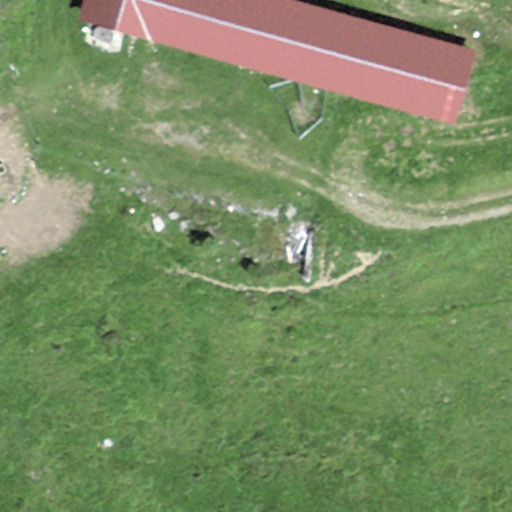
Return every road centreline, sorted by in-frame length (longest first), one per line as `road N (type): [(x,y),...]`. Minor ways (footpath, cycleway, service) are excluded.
road 1 (track): [(511,198),(453,211),(388,210),(252,152),(69,110)]
road 2 (track): [(344,186),(350,154),(383,132),(455,135),(511,126)]
